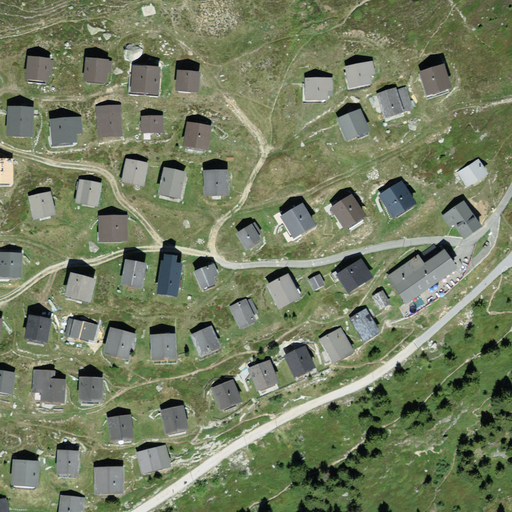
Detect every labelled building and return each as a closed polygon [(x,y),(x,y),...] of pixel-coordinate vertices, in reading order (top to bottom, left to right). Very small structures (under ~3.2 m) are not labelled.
[(141,10),(142,18),(154,16),(152,8),(141,10)] [(43,84),(47,61),(27,57),(23,81),(43,84)] [(100,85),(103,64),(83,62),(80,82),(100,85)] [(366,65),(341,71),(346,91),(371,85),(366,65)] [(442,91),(437,69),(415,74),(421,96),(442,91)] [(158,71),(134,70),(133,94),(157,95),(158,71)] [(193,94),(195,76),(173,74),(172,93),(193,94)] [(328,81),(301,82),(302,103),(328,103),(328,81)] [(404,90),(375,98),(381,122),(411,114),(404,90)] [(31,112),(5,110),(3,136),(28,139),(31,112)] [(115,113),(93,111),(91,137),(113,139),(115,113)] [(363,133),(355,112),(334,120),(342,141),(363,133)] [(156,121),(137,120),(137,136),(155,137),(156,121)] [(68,123),(45,124),(46,145),(69,144),(68,123)] [(201,152),(205,130),(185,126),(181,148),(201,152)] [(141,187),(144,166),(122,163),(119,184),(141,187)] [(456,176),(464,188),(479,178),(471,166),(456,176)] [(176,202),(182,176),(160,171),(154,197),(176,202)] [(223,197),(223,172),(199,172),(199,197),(223,197)] [(93,209),(97,189),(78,185),(74,205),(93,209)] [(410,205),(396,185),(377,198),(391,218),(410,205)] [(50,216),(46,196),(24,200),(28,220),(50,216)] [(347,202),(327,212),(336,231),(356,221),(347,202)] [(459,206),(439,219),(445,230),(449,228),(457,241),(475,231),(459,206)] [(278,217),(290,237),(306,227),(295,207),(278,217)] [(124,220),(96,221),(97,244),(125,243),(124,220)] [(257,242),(248,225),(231,233),(239,250),(257,242)] [(415,258),(381,279),(398,305),(449,273),(436,253),(419,264),(415,258)] [(0,278),(16,280),(18,257),(0,255),(0,278)] [(179,262),(158,258),(151,293),(172,297),(179,262)] [(366,280),(356,262),(330,277),(340,294),(366,280)] [(141,268),(120,264),(116,287),(137,291),(141,268)] [(210,268),(190,275),(196,290),(215,283),(210,268)] [(292,298),(282,276),(260,285),(270,308),(292,298)] [(89,283),(65,277),(60,297),(84,303),(89,283)] [(320,286),(316,277),(306,282),(311,291),(320,286)] [(377,293),(366,298),(372,310),(382,305),(377,293)] [(249,321),(242,302),(227,307),(234,326),(249,321)] [(370,335),(360,312),(346,318),(356,341),(370,335)] [(47,325),(24,320),(20,341),(42,346),(47,325)] [(85,343),(88,329),(67,325),(65,338),(85,343)] [(212,348),(205,329),(185,335),(192,355),(212,348)] [(123,361),(130,338),(106,332),(100,354),(123,361)] [(345,351),(336,333),(314,344),(323,362),(345,351)] [(167,360),(168,338),(146,337),(145,360),(167,360)] [(308,370),(302,353),(281,360),(288,378),(308,370)] [(268,384),(264,364),(244,368),(249,388),(268,384)] [(0,396),(7,398),(11,376),(0,373),(0,396)] [(58,404),(63,378),(37,374),(32,399),(58,404)] [(94,402),(95,382),(77,380),(76,400),(94,402)] [(232,402),(226,385),(205,391),(211,409),(232,402)] [(176,432),(174,410),(155,411),(157,434),(176,432)] [(125,441),(124,421),(105,422),(106,443),(125,441)] [(159,467),(156,451),(132,455),(135,471),(159,467)] [(71,475),(72,456),(52,455),(51,474),(71,475)] [(29,490),(31,465),(9,463),(7,488),(29,490)] [(113,495),(113,471),(87,471),(86,494),(113,495)] [(73,511),(76,503),(58,499),(54,511),(73,511)]
